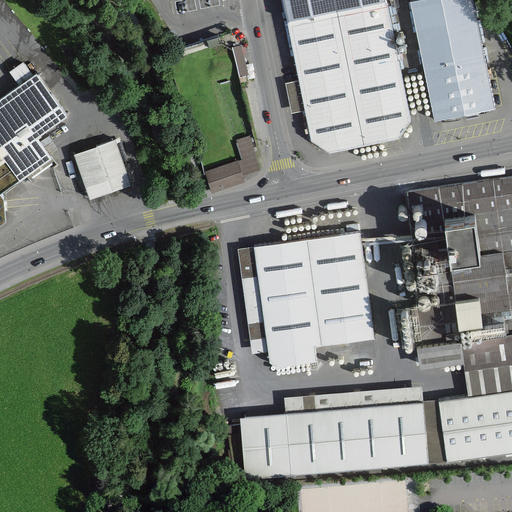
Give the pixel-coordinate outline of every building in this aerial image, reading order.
[(410,124),(386,0),(284,0),(312,142),(331,155),(402,141),(410,124)] [(473,0),(432,0),(412,4),(436,122),(496,109),(473,0)] [(243,46),(236,48),(243,75),(249,74),(243,46)] [(76,115),(44,71),(0,102),(0,228),(12,220),(11,196),(62,160),(46,137),(76,115)] [(253,136),(239,140),(245,161),(211,171),(217,190),(248,180),(247,174),(263,169),(253,136)] [(117,141),(76,155),(92,201),(132,187),(117,141)] [(511,175),(413,189),(429,304),(420,305),(428,365),(468,360),(469,368),(511,361),(511,175)] [(379,336),(365,232),(259,245),(274,363),(321,357),(319,344),(379,336)] [(237,379),(219,380),(223,431),(241,430),(237,379)] [(511,389),(443,400),(452,460),(511,450),(511,389)] [(426,401),(243,415),(247,474),(431,460),(426,401)]
